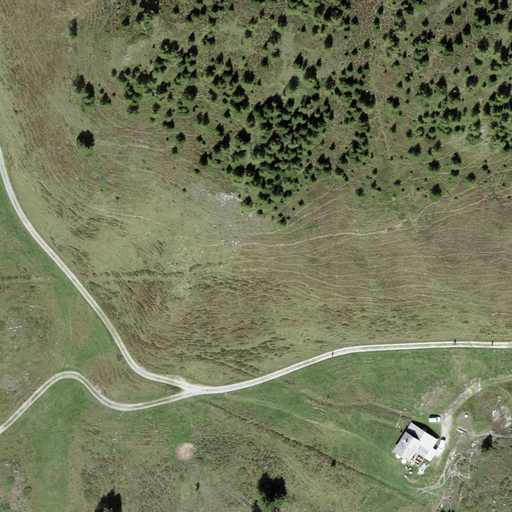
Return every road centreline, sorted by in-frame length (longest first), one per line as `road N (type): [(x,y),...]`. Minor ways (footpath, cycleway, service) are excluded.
road 1 (track): [(511,345),(364,348),(240,387),(198,392),(172,384),(138,369),(16,204),(0,157)]
road 2 (track): [(198,392),(131,408),(109,405),(69,374),(0,431)]
